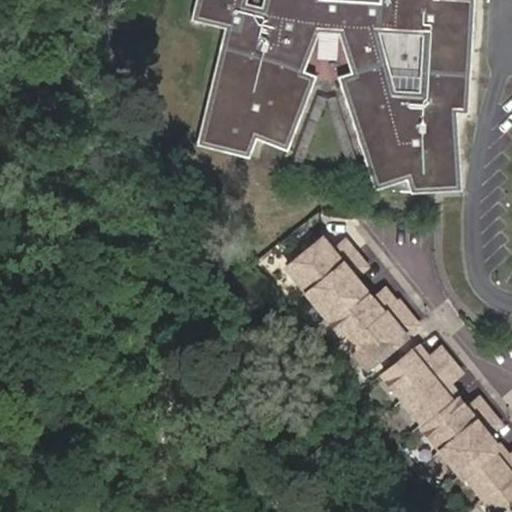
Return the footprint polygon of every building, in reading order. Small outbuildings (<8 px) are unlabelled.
[(308,69),(322,31),(302,0),(267,0),(266,10),(248,6),(249,0),(199,0),(195,21),(229,29),(203,145),(254,157),(261,137),(294,149),(322,74),(308,69)] [(302,0),(322,31),(344,32),(381,28),(427,30),(437,0),(302,0)] [(472,114),(477,0),(437,0),(427,30),(424,89),(398,87),(381,28),(344,32),(357,71),(343,76),(381,188),(414,179),(419,193),(468,188),(461,113),(472,114)] [(418,323),(397,298),(395,300),(385,287),(372,297),(354,275),(366,265),(345,238),(332,249),(323,237),(288,266),(369,364),(418,323)] [(428,356),(418,345),(384,372),(425,422),(423,424),(463,473),(465,471),(498,511),(511,511),(511,451),(509,455),(499,443),(497,444),(488,433),(500,422),(479,396),(466,406),(458,395),(459,394),(450,383),(462,372),(440,346),(428,356)] [(511,435),(511,433),(511,422),(508,418),(496,430),(511,445),(511,435)]
